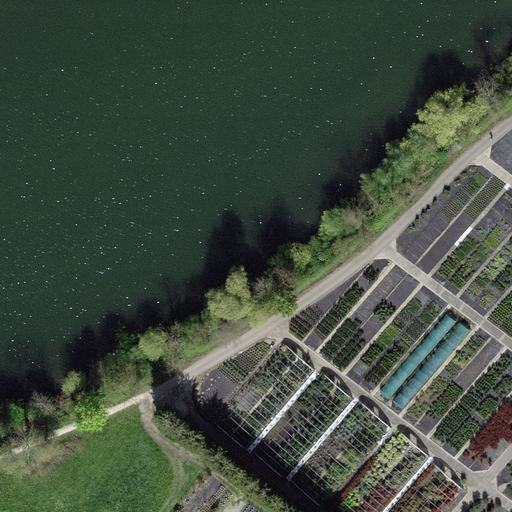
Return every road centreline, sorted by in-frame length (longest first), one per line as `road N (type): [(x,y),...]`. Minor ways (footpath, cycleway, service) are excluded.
road 1 (track): [(127,401),(268,322),(380,242),(511,119)]
road 2 (track): [(127,401),(270,511)]
